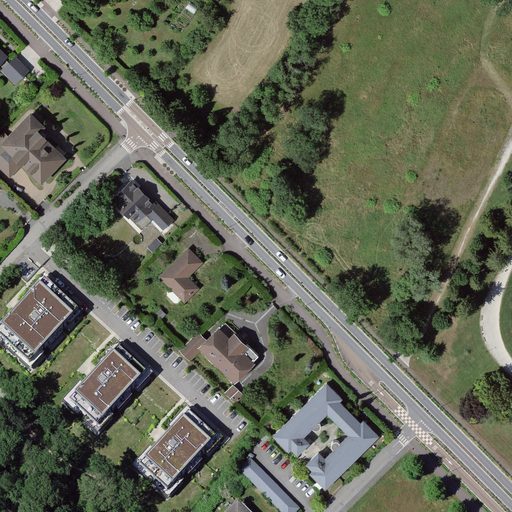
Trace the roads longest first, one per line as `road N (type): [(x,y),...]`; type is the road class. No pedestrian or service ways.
road 1 (tertiary): [(511,487),(26,0)]
road 2 (tertiary): [(141,132),(424,418)]
road 3 (residential): [(0,273),(141,132)]
road 4 (tertiary): [(9,0),(141,132)]
road 5 (residential): [(424,418),(328,511)]
road 6 (tertiary): [(424,418),(511,505)]
